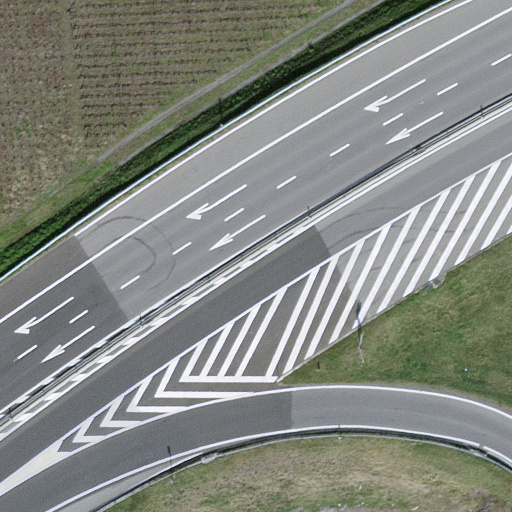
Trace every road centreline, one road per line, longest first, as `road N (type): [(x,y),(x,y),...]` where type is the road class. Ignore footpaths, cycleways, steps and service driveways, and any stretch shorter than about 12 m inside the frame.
road 1 (primary): [(511,55),(272,191),(0,372)]
road 2 (primary): [(57,436),(256,301),(511,148)]
road 3 (tertiary): [(57,436),(370,408),(442,415),(511,438)]
